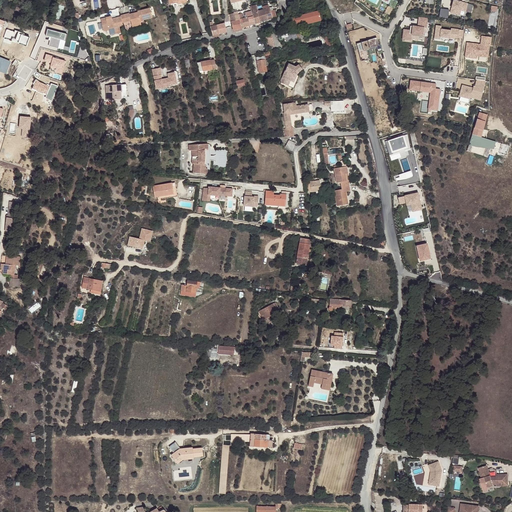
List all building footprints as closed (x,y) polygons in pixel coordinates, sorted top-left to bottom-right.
[(467,3),(454,0),(453,0),(450,13),(459,15),(461,11),(465,12),(467,3)] [(257,4),(250,6),(252,11),(255,23),(261,22),(258,11),(259,10),(257,4)] [(258,11),(261,22),(277,17),(275,10),(272,11),(270,5),(268,5),(263,6),(264,9),(259,10),(258,11)] [(130,13),(125,14),(127,21),(132,20),(133,23),(142,21),(141,20),(153,17),(151,8),(139,11),(139,12),(140,14),(136,15),(135,13),(131,14),(130,13)] [(318,9),(291,17),(293,24),(320,16),(318,9)] [(449,10),(440,9),(439,17),(447,18),(449,10)] [(245,13),(247,18),(248,18),(250,25),(255,23),(252,11),(245,13)] [(497,11),(489,11),(489,26),(497,26),(497,11)] [(235,15),(233,16),(234,20),(235,21),(236,20),(238,28),(238,31),(240,30),(243,29),(243,27),(241,19),(240,16),(239,14),(235,15)] [(114,23),(113,19),(112,16),(101,19),(104,31),(110,29),(110,28),(115,27),(120,26),(124,25),(123,22),(122,17),(117,18),(118,22),(114,23)] [(320,16),(293,24),(294,26),(320,18),(320,16)] [(427,19),(419,17),(418,25),(417,27),(412,26),(410,26),(409,30),(403,30),(402,39),(410,40),(410,38),(410,34),(424,36),(427,19)] [(247,18),(241,19),(243,27),(250,25),(248,18),(247,18)] [(225,23),(217,25),(219,33),(227,31),(225,23)] [(211,27),(213,33),(213,35),(219,33),(217,25),(211,27)] [(436,25),(434,39),(439,39),(439,37),(454,39),(454,38),(455,36),(457,36),(457,38),(462,38),(463,30),(451,29),(451,31),(441,29),(441,26),(436,25)] [(15,32),(8,29),(4,39),(12,41),(13,39),(20,41),(19,44),(27,47),(30,38),(23,35),(23,33),(16,31),(15,32)] [(63,33),(48,29),(46,35),(51,37),(49,45),(59,48),(62,38),(63,33)] [(302,29),(282,34),(282,35),(282,36),(282,37),(283,37),(285,36),(286,41),(304,36),(302,29)] [(273,32),(264,34),(265,44),(274,42),(273,32)] [(480,44),(467,43),(465,57),(473,58),(474,56),(476,56),(487,57),(489,46),(490,46),(491,37),(481,36),(480,44)] [(362,60),(370,58),(367,48),(380,46),(378,37),(358,42),(362,60)] [(54,57),(46,54),(44,61),(52,63),(51,67),(57,68),(56,72),(62,74),(66,61),(59,59),(55,58),(53,58),(54,57)] [(256,57),(259,73),(267,71),(264,56),(256,57)] [(0,69),(6,72),(11,62),(0,57),(0,69)] [(210,61),(197,63),(199,72),(212,69),(216,68),(214,59),(212,59),(213,63),(211,63),(210,61)] [(296,65),(289,63),(281,81),(287,84),(289,79),(292,80),(295,74),(298,72),(303,68),(299,64),(296,65)] [(160,68),(152,70),(156,90),(168,87),(167,86),(172,85),(176,84),(174,73),(169,74),(168,74),(169,79),(161,80),(160,75),(161,75),(160,68)] [(169,72),(169,74),(174,73),(176,84),(172,85),(172,87),(177,86),(177,85),(178,85),(179,84),(179,83),(179,82),(177,74),(177,73),(176,72),(175,72),(174,72),(169,72)] [(289,79),(287,84),(294,87),(299,76),(298,72),(295,74),(292,80),(289,79)] [(42,83),(36,80),(33,84),(35,85),(34,89),(37,90),(37,92),(44,94),(44,93),(48,94),(47,96),(53,99),(58,86),(52,83),(50,86),(42,83)] [(474,89),(463,87),(461,98),(472,100),(472,99),(482,100),(486,81),(477,80),(475,87),(474,87),(474,89)] [(431,83),(410,81),(409,89),(414,89),(414,91),(419,91),(420,90),(430,91),(430,90),(432,91),(431,100),(429,100),(427,109),(434,110),(436,101),(438,102),(440,89),(435,89),(435,86),(431,86),(431,83)] [(123,96),(127,96),(127,84),(107,85),(108,100),(123,99),(123,96)] [(344,100),(324,101),(325,105),(329,105),(331,107),(332,111),(345,110),(344,100)] [(307,111),(306,104),(293,106),(292,102),(285,104),(286,112),(285,112),(287,128),(293,128),(291,113),(307,111)] [(479,119),(469,145),(476,148),(494,149),(496,142),(481,138),(489,116),(481,113),(479,119)] [(31,118),(20,116),(19,126),(22,127),(22,129),(21,137),(28,137),(31,118)] [(287,128),(283,129),(284,137),(295,136),(294,127),(293,128),(287,128)] [(407,134),(384,142),(388,153),(391,152),(392,154),(399,152),(399,153),(400,155),(405,153),(404,150),(402,145),(409,143),(407,134)] [(346,150),(355,150),(354,140),(345,140),(346,150)] [(209,144),(199,145),(199,150),(193,151),(194,157),(195,157),(195,160),(194,159),(193,164),(195,164),(195,168),(199,168),(199,173),(208,174),(209,169),(207,169),(207,165),(204,165),(205,156),(206,156),(206,151),(208,150),(209,150),(209,144)] [(347,174),(350,173),(348,166),(340,167),(339,164),(335,165),(335,168),(338,182),(341,182),(343,189),(335,190),(338,206),(347,204),(346,197),(348,196),(347,192),(352,191),(350,180),(348,180),(347,174)] [(398,179),(413,176),(412,171),(397,174),(398,179)] [(312,190),(317,190),(322,189),(320,179),(311,180),(311,182),(307,182),(308,190),(312,190)] [(154,186),(156,196),(175,192),(173,183),(154,186)] [(210,188),(205,188),(203,200),(211,201),(212,195),(221,196),(236,197),(236,189),(227,188),(227,186),(222,185),(222,188),(210,187),(210,188)] [(279,203),(280,204),(280,205),(286,205),(287,192),(282,191),(282,194),(281,194),(281,195),(273,195),(274,191),(265,190),(264,204),(279,205),(279,203)] [(254,193),(247,192),(247,197),(246,197),(245,206),(259,207),(260,197),(256,196),(256,198),(253,197),(253,196),(254,193)] [(411,195),(398,197),(399,203),(406,202),(407,204),(411,204),(413,211),(421,209),(418,192),(413,193),(414,194),(411,195)] [(20,211),(20,205),(19,205),(11,204),(9,220),(8,220),(6,229),(15,230),(18,211),(20,211)] [(152,231),(142,228),(139,239),(130,236),(128,245),(143,249),(145,240),(150,241),(152,231)] [(302,237),(298,262),(307,264),(311,243),(310,244),(311,238),(302,237)] [(426,244),(416,246),(420,261),(430,259),(426,244)] [(3,269),(2,273),(10,273),(13,274),(14,266),(13,266),(13,264),(15,264),(19,265),(20,260),(18,260),(19,257),(7,254),(6,263),(4,262),(3,269)] [(9,277),(8,285),(20,286),(20,278),(17,278),(9,277)] [(91,290),(94,291),(101,292),(103,281),(83,277),(81,288),(91,290)] [(188,285),(182,285),(181,290),(192,292),(196,292),(196,288),(197,282),(188,281),(188,285)] [(330,299),(330,301),(330,310),(332,310),(332,307),(338,308),(339,307),(340,306),(340,305),(351,306),(351,301),(330,299)] [(276,302),(273,303),(278,312),(279,315),(282,314),(276,302)] [(263,313),(264,315),(265,317),(269,315),(270,316),(278,312),(273,303),(259,311),(260,314),(263,313)] [(334,346),(342,346),(343,338),(335,337),(334,346)] [(218,349),(218,354),(233,355),(234,347),(219,345),(218,349)] [(311,357),(311,352),(302,351),(302,361),(306,361),(306,357),(311,357)] [(327,382),(332,383),(334,374),(312,370),(309,386),(314,387),(315,383),(322,384),(327,385),(327,382)] [(232,440),(251,441),(252,434),(232,433),(232,434),(232,440)] [(266,445),(269,446),(269,440),(266,440),(256,439),(255,446),(266,447),(266,445)] [(178,462),(184,458),(194,457),(194,456),(202,455),(204,455),(203,447),(193,448),(193,446),(192,447),(192,446),(186,446),(186,447),(180,448),(179,447),(175,442),(170,446),(175,452),(172,454),(174,456),(178,462)] [(224,444),(220,492),(226,493),(230,444),(224,444)] [(441,489),(443,473),(439,464),(429,468),(432,475),(429,488),(441,489)] [(488,466),(479,469),(482,479),(480,480),(484,491),(489,490),(488,488),(494,487),(494,485),(497,485),(497,487),(509,486),(508,475),(497,475),(497,477),(497,478),(495,478),(495,477),(491,477),(488,466)]
